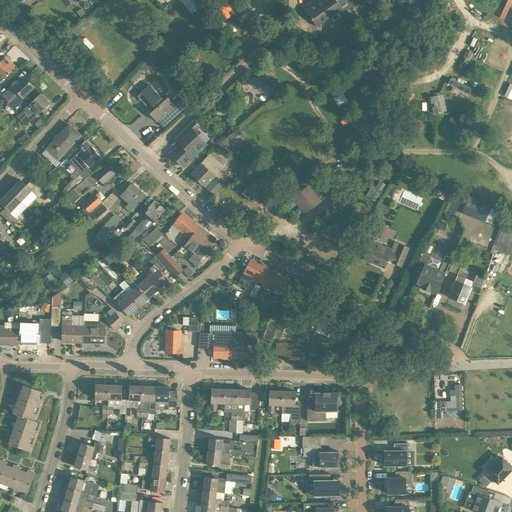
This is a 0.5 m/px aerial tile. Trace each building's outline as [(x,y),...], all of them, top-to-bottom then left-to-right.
[(317,26),(341,10),(344,13),(355,6),(350,0),(323,0),(315,6),(312,2),(304,8),(308,13),(307,14),(309,17),(309,16),(312,19),(317,26)] [(406,14),(399,1),(384,8),(386,12),(374,18),(379,27),(406,14)] [(81,17),(86,14),(83,8),(77,12),(81,17)] [(205,22),(197,12),(189,17),(197,28),(205,22)] [(185,53),(173,38),(163,47),(173,59),(175,57),(176,59),(177,58),(177,59),(185,53)] [(0,82),(1,83),(15,67),(4,58),(0,62),(0,61),(0,82)] [(431,60),(424,64),(426,69),(433,65),(431,60)] [(151,68),(146,63),(141,68),(146,73),(151,68)] [(253,69),(264,78),(267,74),(256,65),(253,69)] [(209,84),(214,80),(211,75),(206,80),(209,84)] [(24,99),(23,98),(34,87),(33,86),(34,85),(30,81),(29,82),(25,78),(19,83),(18,82),(12,87),(13,88),(11,90),(10,89),(3,96),(9,103),(7,104),(13,110),(24,99)] [(448,84),(469,94),(471,89),(451,79),(448,84)] [(263,83),(258,90),(268,97),(273,90),(263,83)] [(175,106),(168,98),(164,101),(150,85),(141,93),(151,104),(150,106),(154,110),(149,114),(157,122),(175,106)] [(336,96),(340,105),(349,101),(345,92),(336,96)] [(39,114),(50,104),(46,100),(47,98),(43,94),(42,95),(40,94),(29,104),(16,116),(25,126),(38,114),(39,114)] [(435,96),(430,97),(433,114),(438,113),(435,96)] [(360,113),(367,109),(363,103),(356,108),(360,113)] [(355,123),(369,144),(383,134),(369,113),(355,123)] [(462,114),(459,121),(471,126),(474,119),(462,114)] [(207,144),(195,132),(200,127),(194,120),(175,140),(179,144),(169,155),(183,167),(192,156),(194,157),(207,144)] [(58,160),(81,136),(69,125),(46,149),(58,160)] [(416,141),(432,141),(432,128),(416,128),(416,141)] [(226,154),(243,139),(236,130),(218,145),(226,154)] [(30,138),(26,133),(18,140),(22,145),(30,138)] [(282,136),(285,147),(296,143),(292,133),(282,136)] [(82,173),(80,175),(84,180),(93,172),(92,172),(89,168),(101,157),(99,156),(100,155),(97,152),(96,152),(92,147),(91,148),(85,141),(79,147),(81,150),(76,155),(70,160),(78,169),(82,173)] [(258,150),(248,152),(250,159),(260,157),(258,150)] [(205,187),(223,167),(210,154),(191,175),(205,187)] [(103,184),(115,174),(107,164),(95,174),(93,172),(84,180),(68,194),(65,197),(72,205),(100,180),(103,184)] [(37,184),(41,179),(30,168),(25,173),(37,184)] [(68,194),(84,180),(80,175),(64,189),(68,194)] [(268,192),(270,185),(262,177),(243,193),(251,202),(264,190),(268,192)] [(321,200),(331,193),(319,178),(310,185),(307,180),(299,185),(303,190),(291,198),(304,214),(322,201),(321,200)] [(27,207),(37,197),(39,199),(45,192),(32,180),(26,186),(20,180),(10,191),(21,202),(27,207)] [(213,195),(221,186),(215,180),(207,189),(213,195)] [(381,180),(377,186),(374,184),(368,193),(378,199),(387,184),(381,180)] [(146,196),(132,184),(120,197),(128,204),(125,208),(131,213),(146,196)] [(488,194),(489,189),(479,185),(477,190),(488,194)] [(451,197),(442,192),(432,186),(429,192),(448,203),(451,197)] [(10,213),(21,202),(10,191),(0,201),(0,202),(5,208),(0,213),(13,226),(18,221),(10,213)] [(88,212),(101,202),(94,195),(82,206),(88,212)] [(454,196),(448,210),(455,213),(462,200),(454,196)] [(475,219),(481,203),(468,198),(462,214),(475,219)] [(389,207),(391,202),(384,199),(378,210),(385,215),(389,207)] [(154,223),(165,210),(154,201),(143,213),(148,217),(144,221),(143,220),(135,229),(126,238),(130,242),(140,233),(141,234),(146,229),(147,230),(154,222),(154,223)] [(96,220),(107,210),(101,203),(90,213),(96,220)] [(484,223),(491,207),(481,203),(475,219),(484,223)] [(199,227),(182,214),(166,235),(173,239),(180,230),(190,238),(199,227)] [(120,220),(114,215),(101,229),(107,236),(114,228),(113,227),(120,220)] [(135,222),(131,218),(124,227),(128,230),(135,222)] [(511,229),(503,226),(494,251),(511,256),(511,253),(511,229)] [(149,246),(163,234),(156,227),(143,239),(149,246)] [(199,227),(190,238),(184,246),(194,253),(189,260),(196,265),(216,239),(199,227)] [(401,267),(409,248),(395,242),(392,250),(379,245),(379,243),(372,240),(363,260),(371,263),(372,260),(385,266),(389,259),(393,261),(392,263),(401,267)] [(16,249),(10,243),(7,246),(12,252),(16,249)] [(12,252),(7,246),(3,250),(9,256),(12,252)] [(164,264),(169,259),(171,257),(163,249),(157,255),(164,264)] [(118,251),(111,256),(118,264),(124,259),(118,251)] [(423,267),(416,284),(423,287),(422,289),(428,292),(429,290),(437,293),(438,291),(439,292),(441,286),(440,286),(449,265),(442,263),(439,271),(427,266),(430,257),(423,254),(418,265),(423,267)] [(113,260),(108,255),(102,261),(106,266),(113,260)] [(158,290),(169,281),(161,273),(166,268),(155,256),(146,265),(153,273),(147,278),(158,290)] [(171,257),(169,259),(164,264),(176,277),(183,271),(181,269),(171,257)] [(263,283),(269,270),(250,261),(239,284),(246,288),(251,277),(263,283)] [(42,264),(36,269),(41,274),(46,270),(42,264)] [(189,277),(194,272),(188,266),(183,271),(189,277)] [(281,295),(288,279),(269,270),(263,283),(276,289),(275,292),(281,295)] [(73,281),(65,271),(58,277),(66,287),(73,281)] [(97,286),(86,273),(80,278),(91,291),(97,286)] [(158,290),(147,278),(143,273),(133,282),(149,299),(158,290)] [(57,282),(50,274),(42,280),(49,288),(57,282)] [(448,298),(465,305),(470,291),(479,295),(485,279),(478,275),(472,288),(464,285),(467,279),(457,275),(454,284),(453,284),(451,290),(448,298)] [(149,299),(133,282),(129,277),(124,281),(133,291),(128,295),(139,307),(149,299)] [(255,298),(260,287),(255,285),(250,296),(255,298)] [(129,316),(139,307),(128,295),(123,290),(113,299),(129,316)] [(60,327),(61,307),(60,307),(61,292),(52,297),(51,319),(52,326),(60,327)] [(81,310),(81,301),(73,301),(73,310),(81,310)] [(48,312),(52,306),(44,302),(41,308),(48,312)] [(279,325),(284,310),(274,306),(269,319),(277,324),(279,325)] [(18,313),(18,309),(14,308),(8,308),(7,317),(14,317),(14,313),(18,313)] [(112,318),(116,314),(111,308),(107,312),(112,318)] [(280,340),(286,323),(290,312),(284,310),(279,325),(277,324),(272,338),(280,340)] [(84,325),(84,320),(84,316),(72,316),(72,312),(63,312),(62,342),(83,342),(84,326),(84,325)] [(114,330),(123,322),(116,314),(112,318),(107,322),(114,330)] [(39,345),(39,341),(50,342),(51,326),(52,326),(51,319),(40,318),(40,325),(18,324),(18,345),(39,345)] [(199,332),(200,318),(189,318),(188,332),(199,332)] [(271,341),(272,338),(277,324),(269,319),(263,338),(271,341)] [(84,325),(84,326),(83,342),(104,343),(105,326),(98,326),(98,320),(84,320),(84,325)] [(337,351),(338,340),(338,339),(337,339),(340,332),(332,329),(318,323),(319,322),(313,320),(308,330),(314,332),(314,342),(320,342),(320,350),(328,351),(328,350),(337,351)] [(0,343),(18,345),(18,324),(4,324),(4,327),(0,326),(0,343)] [(180,347),(180,332),(166,331),(165,353),(183,353),(183,347),(180,347)] [(209,348),(209,333),(200,333),(198,348),(209,348)] [(235,359),(236,334),(215,333),(214,358),(235,359)] [(256,360),(257,334),(236,334),(235,359),(256,360)] [(305,359),(306,345),(277,344),(276,356),(286,356),(286,358),(305,359)] [(448,383),(450,409),(461,408),(459,382),(448,383)] [(34,421),(44,393),(23,385),(13,414),(19,416),(34,421)] [(108,400),(109,385),(95,385),(95,399),(108,400)] [(125,415),(126,407),(126,400),(122,400),(122,386),(109,385),(108,400),(108,406),(108,414),(113,414),(113,409),(120,409),(119,414),(125,415)] [(142,417),(143,387),(129,386),(129,400),(126,400),(126,407),(135,408),(135,409),(137,409),(136,417),(142,417)] [(155,410),(155,401),(156,387),(143,387),(142,417),(147,417),(147,409),(155,410)] [(169,410),(169,407),(176,407),(177,391),(169,391),(169,387),(156,387),(155,401),(155,410),(161,410),(169,410)] [(224,404),(225,389),(211,389),(210,412),(216,412),(216,404),(224,404)] [(236,433),(238,390),(225,389),(224,404),(224,412),(231,413),(231,420),(229,420),(229,432),(236,433)] [(251,405),(251,390),(238,390),(236,433),(236,435),(240,435),(242,435),(242,425),(244,424),(245,413),(244,413),(244,405),(251,405)] [(282,406),(282,391),(269,391),(268,408),(261,408),(260,418),(269,418),(270,414),(274,414),(274,406),(282,406)] [(295,404),(296,392),(282,391),(282,406),(282,413),(290,414),(290,423),(300,423),(300,404),(295,404)] [(341,401),(339,399),(338,399),(338,393),(329,393),(323,393),(323,394),(315,394),(315,400),(307,400),(307,422),(326,422),(326,412),(338,411),(338,406),(339,405),(341,404),(341,402),(341,401)] [(29,452),(39,423),(34,421),(19,416),(8,444),(29,452)] [(101,432),(95,430),(92,439),(98,441),(101,432)] [(257,444),(258,436),(258,435),(242,435),(240,435),(239,442),(257,444)] [(170,439),(149,436),(148,442),(156,443),(155,451),(169,452),(170,439)] [(320,448),(320,437),(302,437),(302,448),(320,448)] [(240,455),(241,451),(233,450),(234,441),(209,438),(208,452),(221,453),(230,454),(240,455)] [(94,447),(82,443),(78,455),(91,459),(95,460),(97,453),(102,454),(104,445),(95,442),(94,447)] [(394,449),(384,449),(384,466),(407,465),(407,443),(394,443),(394,449)] [(167,466),(169,452),(155,451),(154,464),(167,466)] [(229,462),(230,454),(221,453),(208,452),(206,465),(227,468),(228,462),(229,462)] [(338,456),(338,452),(312,452),(313,468),(320,468),(339,468),(338,462),(340,462),(340,456),(338,456)] [(94,473),(96,467),(89,465),(91,459),(78,455),(74,467),(94,473)] [(497,481),(511,466),(511,465),(502,456),(487,471),(480,478),(485,483),(492,476),(497,481)] [(0,483),(27,493),(35,472),(0,459),(0,483)] [(148,463),(140,462),(139,468),(146,469),(145,476),(152,477),(165,479),(167,466),(154,464),(148,463)] [(405,494),(405,484),(411,484),(411,472),(396,472),(396,478),(387,478),(387,479),(384,479),(385,487),(387,487),(387,494),(405,494)] [(430,482),(438,481),(438,472),(430,472),(430,482)] [(339,496),(339,484),(331,484),(331,474),(309,475),(309,481),(314,481),(314,496),(339,496)] [(230,481),(250,484),(251,477),(231,475),(230,481)] [(164,493),(165,479),(152,477),(145,476),(144,476),(142,490),(164,493)] [(448,478),(442,476),(439,484),(446,486),(448,478)] [(89,495),(93,483),(71,477),(68,489),(88,495),(89,495)] [(224,493),(226,480),(205,477),(203,490),(216,492),(224,493)] [(136,494),(138,485),(122,483),(121,491),(119,491),(119,492),(136,494)] [(113,484),(110,494),(115,496),(118,486),(113,484)] [(497,511),(500,507),(499,507),(501,502),(486,497),(488,491),(473,486),(471,493),(469,492),(463,508),(473,511),(497,511)] [(87,499),(88,495),(68,489),(64,500),(96,510),(100,511),(104,511),(105,507),(94,504),(94,503),(87,501),(87,499)] [(278,495),(272,489),(266,495),(272,501),(278,495)] [(238,503),(223,501),(224,493),(216,492),(203,490),(201,504),(237,508),(241,509),(242,503),(238,503)] [(136,502),(136,494),(119,492),(118,500),(136,502)] [(95,511),(96,510),(64,500),(60,511),(83,511),(84,511),(95,511)] [(161,511),(162,503),(140,500),(138,511),(161,511)] [(408,511),(409,506),(408,506),(408,500),(395,500),(395,507),(385,507),(384,511),(408,511)] [(338,511),(339,508),(333,508),(333,502),(313,503),(313,511),(338,511)]
